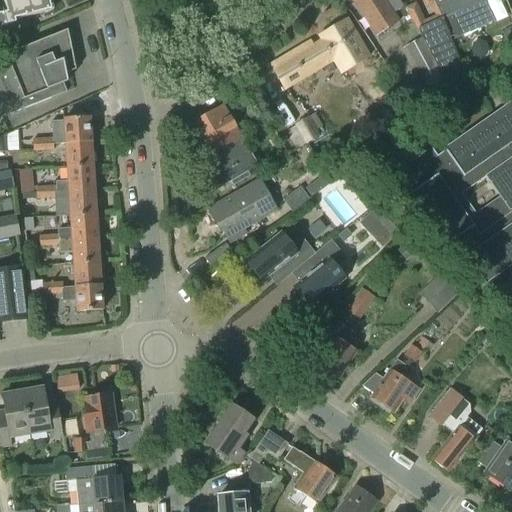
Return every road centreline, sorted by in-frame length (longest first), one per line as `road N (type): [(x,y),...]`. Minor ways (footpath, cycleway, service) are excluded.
road 1 (residential): [(452,511),(226,353),(154,341)]
road 2 (residential): [(154,341),(132,119),(109,0)]
road 3 (residential): [(169,511),(154,341)]
road 4 (residential): [(0,364),(154,341)]
